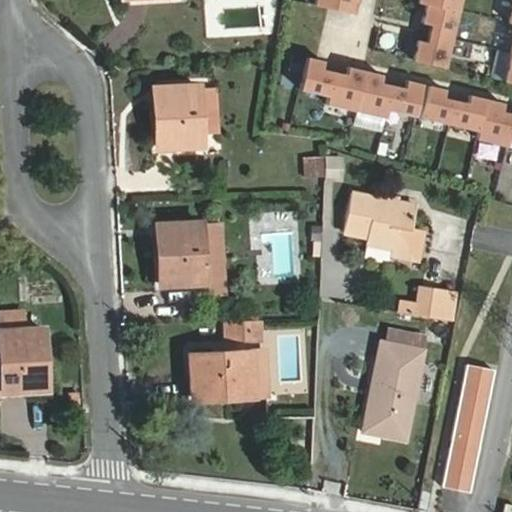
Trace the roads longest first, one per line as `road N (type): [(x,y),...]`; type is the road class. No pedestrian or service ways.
road 1 (residential): [(7,9),(17,205),(97,262)]
road 2 (residential): [(97,262),(88,83),(7,9)]
road 3 (residential): [(97,262),(108,507)]
